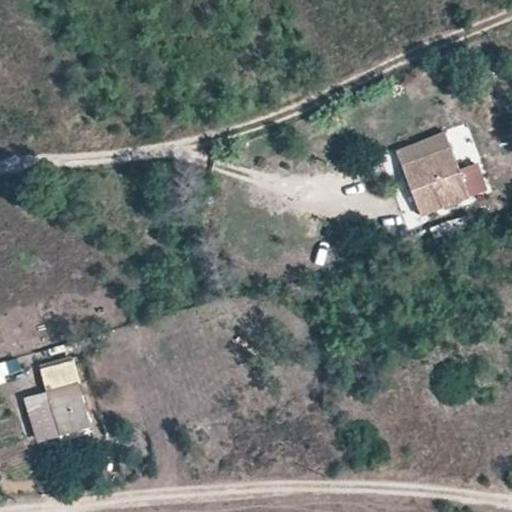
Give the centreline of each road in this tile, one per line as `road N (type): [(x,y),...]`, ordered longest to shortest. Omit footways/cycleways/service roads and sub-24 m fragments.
road 1 (track): [(51,511),(355,490),(511,503)]
road 2 (track): [(511,17),(188,148)]
road 3 (track): [(0,170),(188,148)]
road 4 (track): [(188,148),(323,194),(355,193)]
